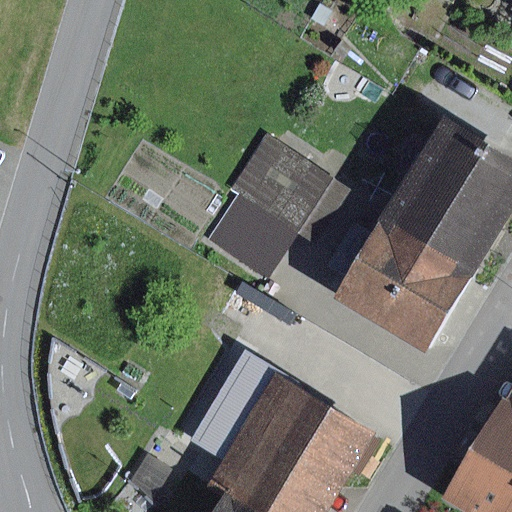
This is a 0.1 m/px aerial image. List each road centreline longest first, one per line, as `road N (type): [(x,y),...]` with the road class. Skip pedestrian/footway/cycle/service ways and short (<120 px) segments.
road 1 (residential): [(29,511),(3,357),(17,257),(96,0)]
road 2 (residential): [(511,311),(388,511)]
